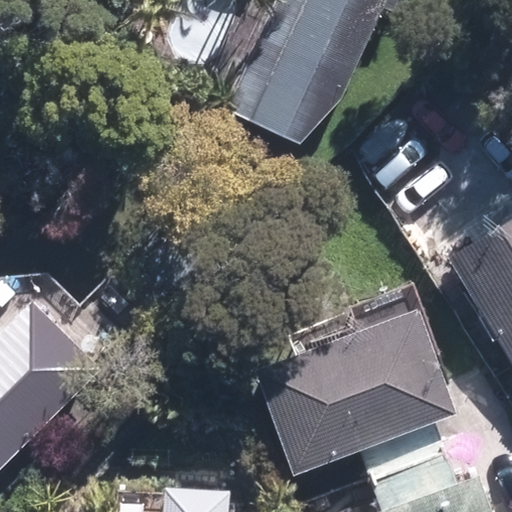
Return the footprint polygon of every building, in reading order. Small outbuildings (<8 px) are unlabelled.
[(342,107),(383,6),(414,18),(421,0),(272,0),(226,112),(301,142),(342,107)] [(476,240),(450,257),(511,356),(511,195),(466,224),(476,240)] [(0,272),(0,463),(125,351),(60,280),(51,270),(2,270),(0,272)] [(298,468),(357,445),(458,407),(450,385),(418,304),(258,366),(298,468)] [(497,511),(458,407),(357,445),(380,508),(368,511),(497,511)] [(163,511),(234,511),(236,489),(165,486),(163,511)]
